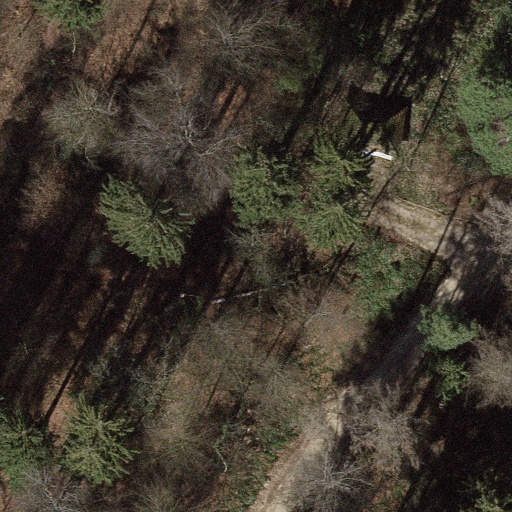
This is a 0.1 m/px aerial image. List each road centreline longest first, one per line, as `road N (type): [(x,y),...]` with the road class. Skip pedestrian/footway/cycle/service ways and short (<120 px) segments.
road 1 (track): [(511,229),(397,349),(279,511)]
road 2 (track): [(487,253),(361,193),(367,153)]
